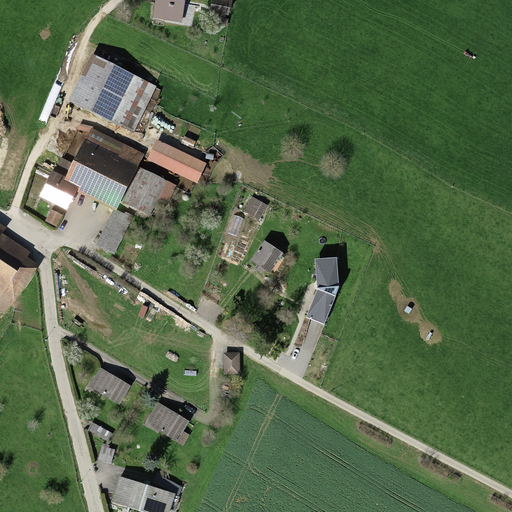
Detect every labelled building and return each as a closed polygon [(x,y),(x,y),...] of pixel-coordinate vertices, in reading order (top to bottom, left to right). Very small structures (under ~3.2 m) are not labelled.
[(157,0),(155,18),(182,21),(184,0),(157,0)] [(215,0),(214,15),(229,17),(231,0),(215,0)] [(92,55),(70,101),(131,130),(153,84),(92,55)] [(90,130),(66,181),(78,187),(117,206),(120,200),(136,167),(141,155),(90,130)] [(206,163),(157,139),(147,160),(197,183),(206,163)] [(136,167),(120,200),(148,214),(165,181),(136,167)] [(65,212),(78,187),(66,181),(52,175),(39,200),(65,212)] [(253,200),(246,214),(261,221),(268,207),(253,200)] [(52,211),(47,221),(57,226),(62,216),(52,211)] [(114,211),(97,246),(113,254),(130,219),(114,211)] [(0,236),(0,310),(2,312),(36,267),(23,258),(26,254),(1,235),(0,236)] [(266,242),(253,262),(271,273),(283,253),(266,242)] [(317,288),(306,316),(324,324),(339,286),(336,257),(315,259),(317,288)] [(226,353),(226,373),(239,373),(239,353),(226,353)] [(101,369),(91,386),(120,403),(130,385),(101,369)] [(158,403),(147,423),(177,441),(189,421),(158,403)] [(112,433),(92,422),(88,429),(108,441),(112,433)] [(110,445),(102,443),(98,460),(111,464),(115,449),(109,448),(110,445)] [(153,489),(169,495),(174,482),(157,476),(153,489)] [(153,489),(120,479),(113,501),(146,511),(167,511),(173,496),(169,495),(153,489)]
